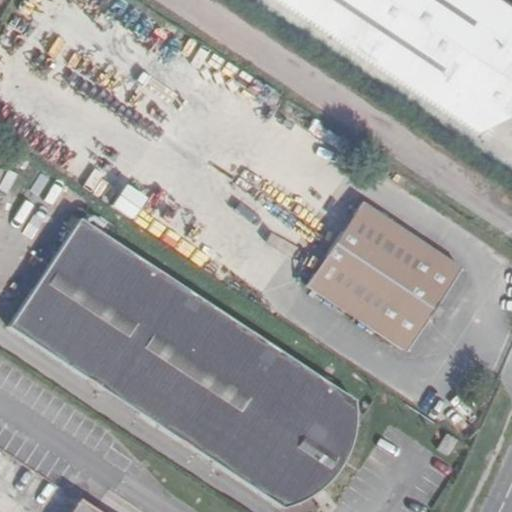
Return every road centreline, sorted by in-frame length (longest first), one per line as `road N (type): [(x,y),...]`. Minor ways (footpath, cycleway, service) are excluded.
road 1 (unknown): [(503,353),(476,275),(432,219),(292,163),(235,161),(212,186),(212,227),(221,246),(270,298)]
road 2 (unknown): [(281,511),(0,325)]
road 3 (unknown): [(270,298),(384,358),(456,362),(503,353)]
